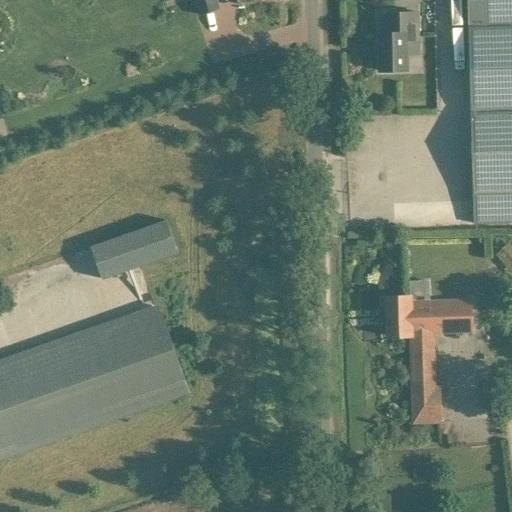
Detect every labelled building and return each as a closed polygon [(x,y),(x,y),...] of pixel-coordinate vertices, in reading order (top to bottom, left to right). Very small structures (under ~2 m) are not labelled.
[(195,0),(201,15),(219,9),(215,0),(195,0)] [(511,0),(467,0),(468,20),(511,19),(511,0)] [(388,12),(388,33),(379,33),(380,71),(408,70),(407,54),(419,54),(418,12),(388,12)] [(511,111),(471,112),(474,224),(511,222),(511,111)] [(92,247),(95,255),(103,279),(142,265),(178,252),(167,220),(92,247)] [(511,247),(508,244),(496,255),(511,271),(511,247)] [(414,422),(441,421),(440,388),(435,388),(433,335),(441,335),(441,334),(474,333),(473,299),(414,301),(414,296),(386,297),(388,336),(411,335),(414,422)] [(0,460),(185,395),(190,394),(159,303),(154,305),(0,358),(0,460)]
